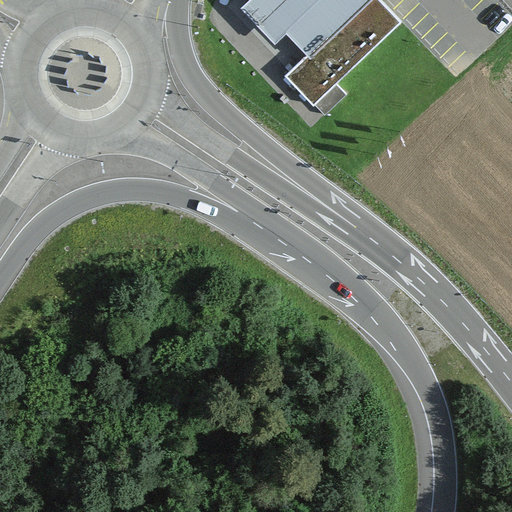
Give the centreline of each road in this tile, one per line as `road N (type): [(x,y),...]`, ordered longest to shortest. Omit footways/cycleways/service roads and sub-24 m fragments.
road 1 (motorway): [(0,283),(48,217),(108,191),(185,199),(295,250)]
road 2 (motorway): [(387,248),(193,77),(178,31),(179,0)]
road 3 (motorway): [(295,250),(399,334),(420,370),(445,461),(441,511)]
road 4 (motorway): [(387,248),(147,100)]
road 5 (motorway): [(112,135),(188,166),(295,250)]
road 6 (motorway): [(511,381),(475,332),(387,248)]
